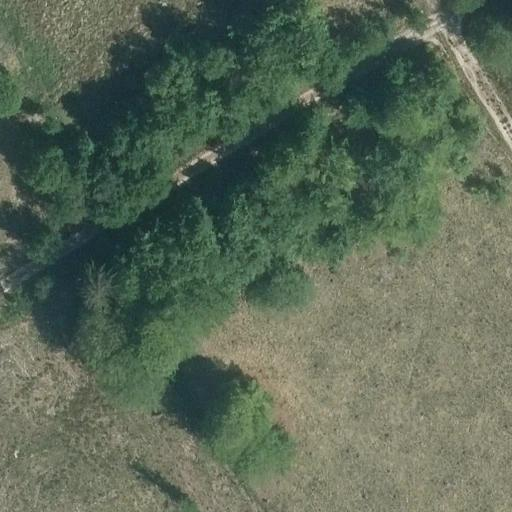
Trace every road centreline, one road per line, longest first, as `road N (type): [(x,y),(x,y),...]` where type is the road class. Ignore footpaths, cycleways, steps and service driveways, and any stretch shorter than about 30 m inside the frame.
road 1 (track): [(0,288),(438,20)]
road 2 (track): [(438,20),(511,140)]
